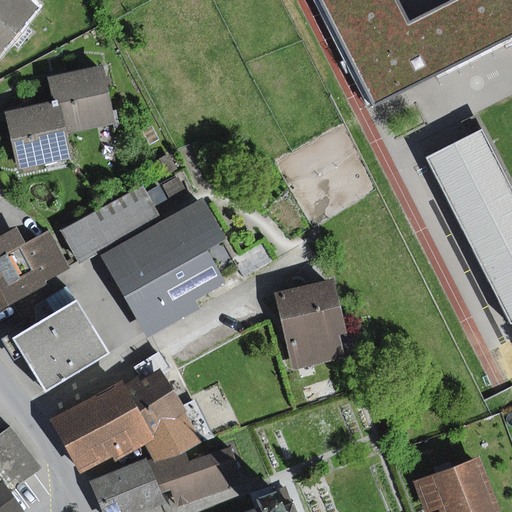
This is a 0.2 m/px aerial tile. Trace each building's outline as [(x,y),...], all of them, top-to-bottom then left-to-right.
[(0,0),(0,60),(42,10),(30,0),(0,0)] [(323,0),(378,109),(511,41),(511,0),(469,0),(414,28),(399,0),(323,0)] [(60,102),(67,136),(118,124),(105,68),(55,80),(60,102)] [(67,136),(60,102),(6,114),(20,174),(73,162),(67,136)] [(511,198),(475,127),(420,156),(507,322),(511,318),(511,198)] [(145,186),(63,232),(81,265),(164,219),(145,186)] [(207,198),(102,257),(150,340),(203,310),(199,303),(230,285),(227,280),(243,271),(228,245),(233,243),(207,198)] [(20,229),(0,240),(0,312),(49,285),(48,283),(72,270),(51,232),(28,245),(20,229)] [(48,294),(54,304),(75,293),(69,282),(48,294)] [(338,282),(276,295),(294,373),(349,361),(343,336),(350,335),(338,282)] [(83,303),(19,342),(51,395),(116,356),(83,303)] [(142,376),(128,385),(159,442),(148,448),(156,465),(188,455),(215,439),(197,401),(187,406),(163,370),(170,366),(162,353),(137,368),(142,376)] [(127,382),(54,422),(84,478),(117,460),(119,464),(148,448),(159,442),(128,385),(127,382)] [(45,469),(12,426),(0,434),(0,487),(6,483),(13,492),(45,469)] [(188,455),(156,465),(152,467),(164,497),(174,495),(178,509),(245,486),(233,449),(191,463),(188,455)] [(504,511),(484,458),(415,483),(425,511),(436,511),(442,510),(442,511),(504,511)] [(150,460),(92,483),(103,511),(149,511),(168,505),(164,497),(152,467),(150,460)] [(0,511),(27,511),(28,511),(13,492),(6,483),(0,487),(0,511)] [(300,511),(295,497),(282,502),(278,492),(260,499),(264,510),(256,511),(300,511)]
